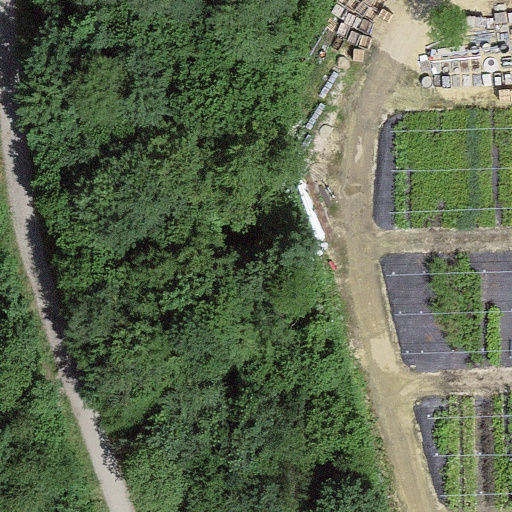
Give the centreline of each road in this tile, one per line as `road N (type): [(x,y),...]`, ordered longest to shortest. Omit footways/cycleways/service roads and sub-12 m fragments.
road 1 (track): [(122,511),(52,320),(21,197),(8,0)]
road 2 (track): [(417,511),(334,199),(378,0)]
road 3 (track): [(511,237),(345,243)]
road 4 (track): [(511,93),(356,98)]
road 5 (track): [(511,379),(383,382)]
